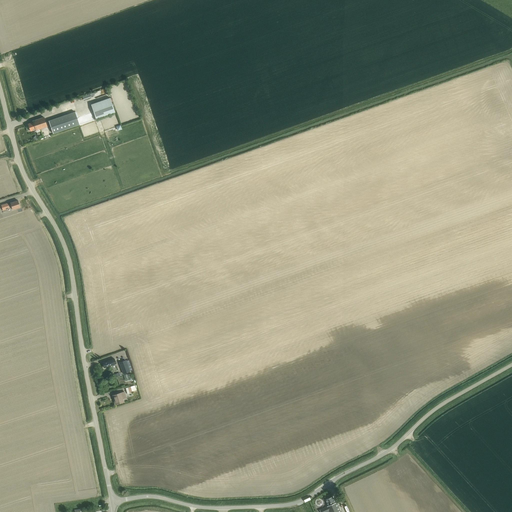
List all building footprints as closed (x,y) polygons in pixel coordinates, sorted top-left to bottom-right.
[(110,98),(91,105),(96,119),(115,112),(110,98)] [(53,134),(72,127),(90,121),(88,114),(77,118),(75,112),(68,115),(49,121),(53,134)] [(36,131),(47,127),(44,117),(33,121),(33,122),(28,124),(30,132),(35,130),(36,131)] [(12,210),(20,207),(18,201),(10,203),(11,204),(8,205),(8,203),(1,205),(3,210),(9,208),(12,207),(12,210)] [(104,368),(116,364),(114,359),(102,363),(104,368)] [(126,360),(119,363),(123,374),(130,372),(126,360)] [(127,394),(132,393),(137,391),(135,386),(131,387),(126,388),(127,394)] [(123,402),(122,399),(126,398),(124,392),(120,393),(114,395),(116,404),(123,402)] [(329,506),(320,510),(321,511),(327,511),(329,511),(330,511),(329,511),(341,511),(337,502),(336,503),(333,497),(326,500),(329,506)]
